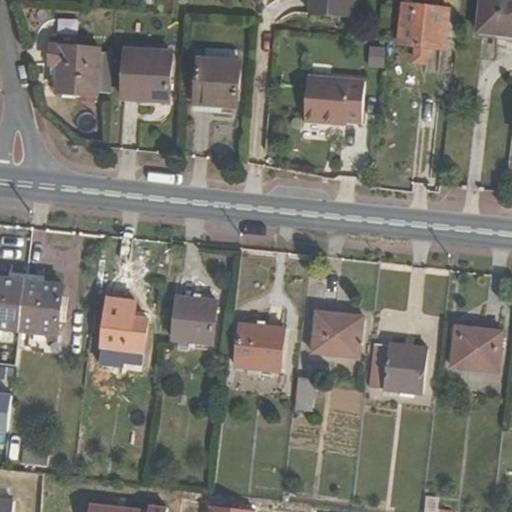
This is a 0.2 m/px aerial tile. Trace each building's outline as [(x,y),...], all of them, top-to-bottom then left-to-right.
[(353,0),(310,0),(310,15),(352,18),(353,0)] [(511,36),(511,0),(481,0),(478,33),(511,36)] [(448,50),(452,9),(405,4),(400,45),(448,50)] [(384,66),(384,44),(368,44),(367,66),(384,66)] [(57,94),(99,96),(103,49),(52,46),(51,66),(58,67),(57,94)] [(206,48),(205,59),(236,61),(237,50),(206,48)] [(124,100),(169,103),(172,52),(127,50),(124,100)] [(236,61),(205,59),(199,59),(196,105),(239,108),(243,62),(236,61)] [(363,124),(366,81),(309,77),(304,123),(346,127),(347,123),(363,124)] [(499,144),(510,107),(493,102),(483,139),(499,144)] [(496,180),(499,157),(485,155),(481,178),(496,180)] [(0,330),(21,333),(27,282),(0,278),(0,330)] [(66,286),(27,282),(21,333),(60,337),(66,286)] [(215,347),(221,302),(179,297),(175,342),(215,347)] [(102,350),(126,354),(127,350),(146,352),(149,320),(130,318),(131,311),(108,308),(102,350)] [(314,354),(361,359),(366,318),(318,313),(314,354)] [(283,373),(287,330),(242,324),(237,368),(283,373)] [(500,374),(505,333),(456,327),(451,368),(500,374)] [(423,396),(429,350),(375,344),(372,375),(387,377),(385,391),(423,396)] [(144,366),(146,352),(127,350),(126,354),(125,364),(144,366)] [(0,380),(13,381),(14,369),(1,367),(0,380)] [(314,412),(317,380),(300,378),(297,410),(314,412)] [(14,393),(0,392),(0,430),(10,431),(14,393)] [(438,511),(440,498),(427,496),(425,511),(438,511)] [(13,511),(14,499),(0,498),(0,511),(13,511)]
